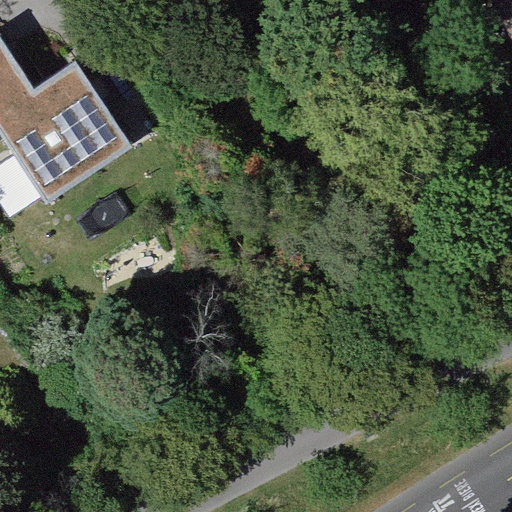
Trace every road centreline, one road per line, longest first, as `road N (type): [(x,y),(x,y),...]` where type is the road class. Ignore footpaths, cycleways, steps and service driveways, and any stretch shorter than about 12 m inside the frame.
road 1 (residential): [(164,511),(511,338)]
road 2 (residential): [(398,0),(511,193)]
